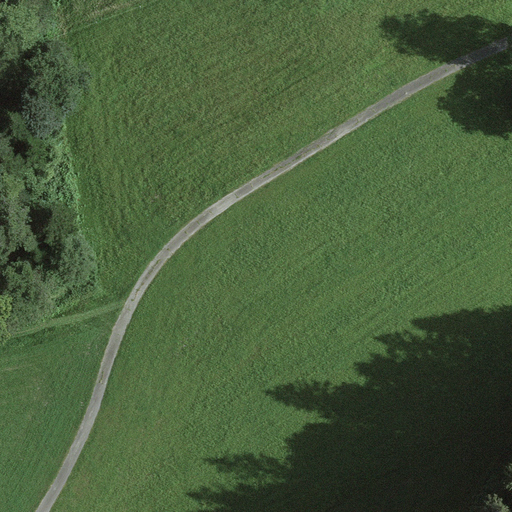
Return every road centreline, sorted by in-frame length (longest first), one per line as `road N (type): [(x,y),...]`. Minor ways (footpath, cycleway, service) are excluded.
road 1 (track): [(43,511),(73,470),(137,290),(206,219),(379,113),(511,48)]
road 2 (track): [(0,38),(137,290)]
